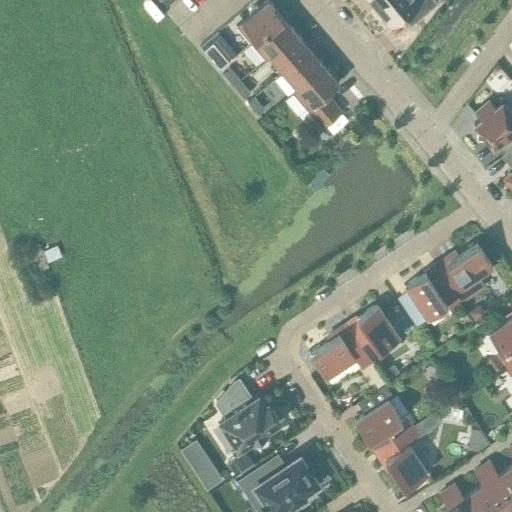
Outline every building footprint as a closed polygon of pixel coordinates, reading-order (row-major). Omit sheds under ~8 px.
[(250,12),(236,24),(251,42),(255,38),(255,37),(282,15),(269,0),(264,0),(258,6),(256,4),(253,5),(250,7),(249,11),(250,12)] [(382,0),(374,7),(383,17),(381,19),(388,27),(403,15),(411,24),(438,1),(436,0),(382,0)] [(255,37),(255,38),(251,42),(264,58),(269,54),(296,31),(282,15),(255,37)] [(296,31),(269,54),(283,70),(310,48),(296,31)] [(203,49),(220,67),(229,59),(213,40),(203,49)] [(310,48),(283,70),(283,71),(284,71),(296,86),(323,63),(310,48)] [(296,86),(292,90),(307,107),(322,126),(341,109),(326,91),(338,81),(324,65),(324,64),(323,63),(296,86)] [(223,72),(234,84),(240,78),(230,66),(223,72)] [(251,91),(240,78),(234,84),(244,96),(251,91)] [(254,95),(247,100),(258,113),(265,107),(254,95)] [(487,138),(494,146),(495,145),(494,144),(500,139),(508,148),(508,149),(511,145),(511,113),(501,100),(500,101),(501,102),(495,107),(489,100),(476,111),(482,118),(476,123),(475,122),(474,123),(477,127),(477,137),(487,138)] [(506,173),(505,172),(504,173),(511,182),(511,145),(508,149),(508,148),(501,154),(511,168),(506,173)] [(449,265),(440,271),(460,301),(485,284),(478,273),(491,264),(492,265),(493,265),(476,239),(475,240),(475,241),(446,261),(449,265)] [(408,288),(396,295),(416,324),(427,317),(428,318),(429,317),(428,316),(446,304),(449,308),(460,301),(440,271),(431,277),(426,269),(404,284),(404,285),(405,284),(408,288)] [(352,329),(372,359),(383,352),(380,348),(398,336),(398,337),(399,336),(378,303),(379,302),(378,301),(356,315),(361,323),(352,329)] [(479,303),(468,311),(475,320),(486,312),(479,303)] [(500,349),(496,352),(485,359),(493,370),(511,357),(511,314),(487,331),(487,332),(489,331),(500,349)] [(309,350),(326,375),(327,375),(326,374),(353,355),(361,367),(372,359),(352,329),(343,335),(340,331),(311,350),(310,349),(309,350)] [(511,357),(493,370),(494,372),(505,366),(510,374),(511,373),(511,357)] [(394,364),(387,369),(391,375),(398,371),(394,364)] [(234,381),(216,401),(224,417),(220,419),(237,445),(253,436),(254,438),(264,431),(263,429),(277,419),(266,401),(263,404),(257,394),(250,399),(246,393),(248,392),(238,379),(234,381)] [(376,434),(382,443),(412,423),(405,412),(400,415),(388,397),(393,394),(385,382),(374,389),(357,400),(364,412),(355,418),(355,417),(354,417),(368,439),(376,434)] [(412,423),(382,443),(388,452),(384,455),(392,467),(404,486),(427,471),(408,442),(420,434),(441,420),(434,409),(412,423)] [(244,448),(238,452),(248,466),(250,465),(252,463),(254,462),(246,450),(244,448)] [(277,452),(236,479),(242,487),(249,482),(268,511),(276,511),(287,505),(289,508),(308,496),(305,492),(321,482),(299,449),(283,460),(277,452)] [(482,464),(511,509),(511,469),(509,466),(499,473),(490,459),(482,464)] [(474,489),(489,511),(511,511),(511,509),(482,464),(475,469),(484,482),(474,489)] [(447,487),(463,511),(489,511),(474,489),(464,496),(455,482),(447,487)] [(463,511),(447,487),(440,492),(449,506),(440,511),(463,511)]
